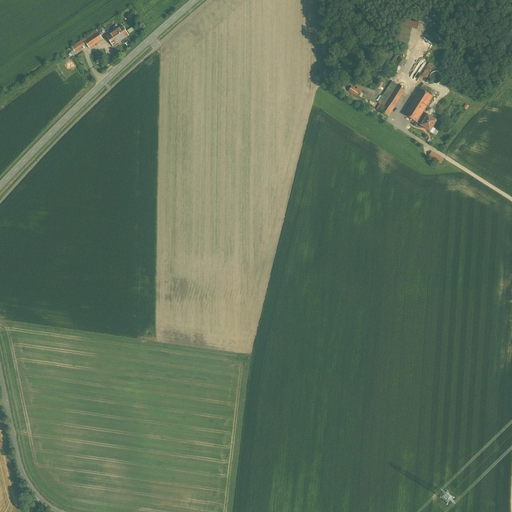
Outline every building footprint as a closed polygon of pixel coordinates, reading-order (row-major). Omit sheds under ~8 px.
[(402,26),(399,26),(396,44),(408,46),(412,27),(418,28),(419,22),(404,19),(402,26)] [(122,26),(106,36),(113,46),(128,35),(122,26)] [(96,31),(83,39),(86,42),(89,48),(102,39),(96,31)] [(86,42),(83,39),(72,47),(74,50),(86,42)] [(398,58),(386,77),(392,81),(404,62),(398,58)] [(431,74),(430,74),(430,75),(430,76),(429,77),(429,78),(430,79),(430,80),(431,81),(431,82),(432,83),(433,83),(434,84),(435,84),(436,84),(437,84),(438,83),(439,83),(440,82),(440,81),(441,80),(441,79),(442,78),(442,77),(442,76),(441,75),(441,74),(440,74),(439,73),(439,72),(438,72),(437,72),(436,72),(435,72),(434,72),(433,72),(432,73),(431,74)] [(392,82),(379,103),(380,104),(377,110),(388,117),(405,90),(392,82)] [(436,92),(423,84),(404,115),(416,122),(423,112),(436,92)] [(352,87),(349,91),(356,96),(359,91),(352,87)] [(430,117),(423,112),(416,122),(430,131),(436,121),(434,119),(436,116),(432,114),(430,117)] [(432,152),(429,156),(440,164),(443,159),(432,152)]
